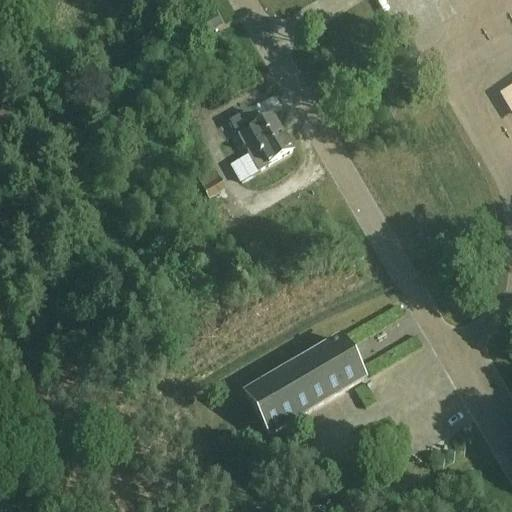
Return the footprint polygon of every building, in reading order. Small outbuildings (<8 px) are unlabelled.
[(194,27),(201,38),(220,27),(214,15),(194,27)] [(95,97),(83,104),(88,113),(100,106),(95,97)] [(272,118),(259,125),(238,136),(259,172),(292,153),(272,118)] [(213,197),(224,190),(214,172),(193,184),(200,198),(211,192),(213,197)] [(344,357),(347,356),(339,342),(245,396),(269,437),(363,382),(354,368),(353,369),(344,357)]
